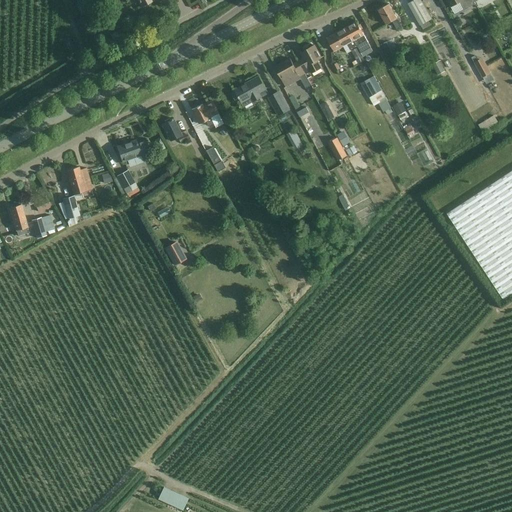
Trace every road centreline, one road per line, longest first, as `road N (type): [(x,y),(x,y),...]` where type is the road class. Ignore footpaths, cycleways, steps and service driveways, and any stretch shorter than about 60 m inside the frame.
road 1 (residential): [(0,187),(115,120),(368,0)]
road 2 (residential): [(0,127),(201,10)]
road 3 (unclassified): [(0,147),(163,66)]
road 4 (unclassified): [(163,66),(293,0)]
